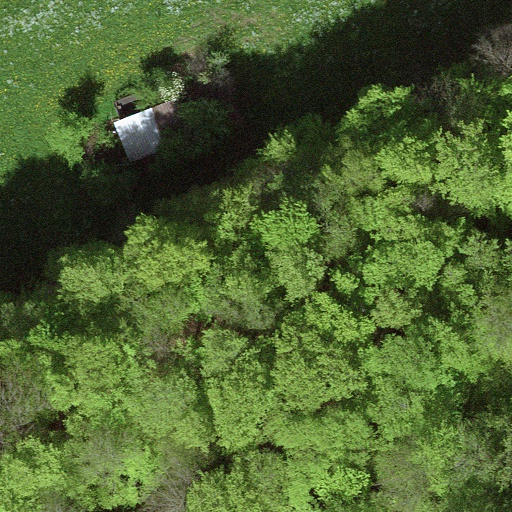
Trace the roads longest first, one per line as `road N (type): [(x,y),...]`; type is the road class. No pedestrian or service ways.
road 1 (track): [(0,341),(300,185),(511,108)]
road 2 (track): [(347,511),(511,484)]
